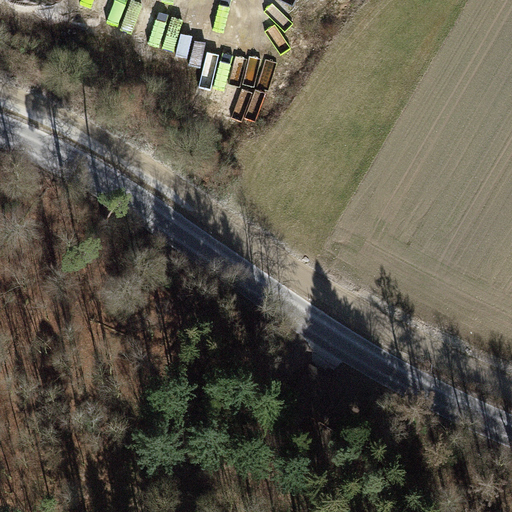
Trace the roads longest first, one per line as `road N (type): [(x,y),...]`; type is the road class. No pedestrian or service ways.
road 1 (tertiary): [(511,427),(378,360),(87,171),(0,130)]
road 2 (track): [(511,388),(365,318),(109,150),(0,98)]
